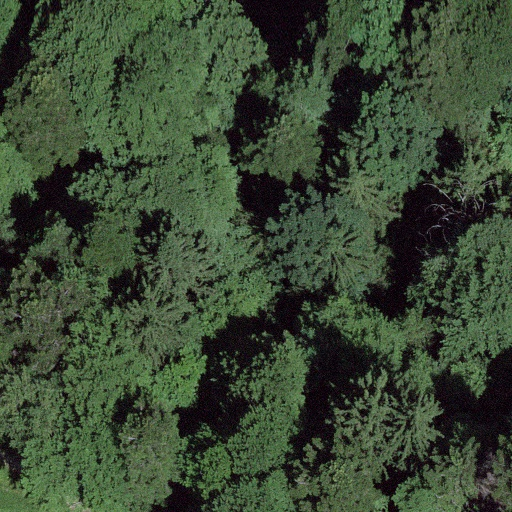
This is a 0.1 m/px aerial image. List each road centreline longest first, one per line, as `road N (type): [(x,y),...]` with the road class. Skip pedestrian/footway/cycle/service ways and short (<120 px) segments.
road 1 (track): [(511,189),(171,197),(37,205),(0,215)]
road 2 (track): [(0,435),(107,511)]
